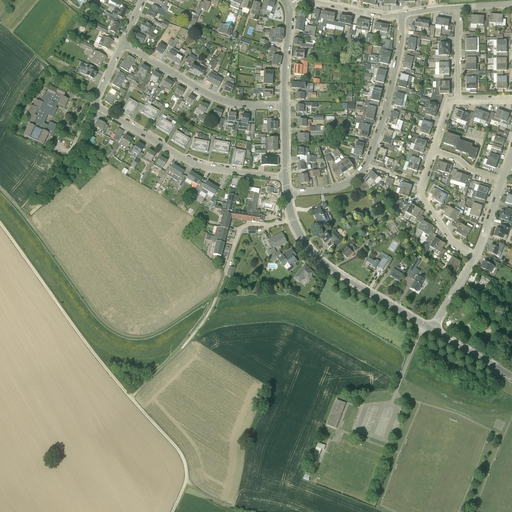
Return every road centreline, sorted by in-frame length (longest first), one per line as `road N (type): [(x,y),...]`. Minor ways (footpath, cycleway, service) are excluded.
road 1 (track): [(172,511),(186,486),(184,460),(0,223)]
road 2 (track): [(0,187),(113,330),(152,334),(217,293)]
road 3 (residential): [(286,193),(340,186),(368,160),(393,78),(401,14)]
road 4 (residential): [(92,103),(202,166),(285,177)]
road 5 (tertiary): [(431,328),(309,249),(286,193)]
road 6 (residential): [(284,106),(215,97),(123,42)]
road 7 (track): [(228,264),(202,321),(131,397)]
road 8 (residential): [(475,254),(450,240),(420,195),(432,150)]
